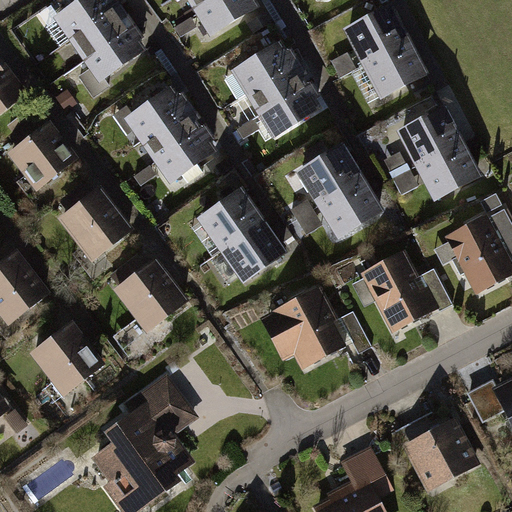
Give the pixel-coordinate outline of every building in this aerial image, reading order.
[(87,0),(57,21),(106,90),(152,57),(111,0),(87,0)] [(254,0),(190,0),(216,42),(263,13),(254,0)] [(344,32),(384,105),(431,79),(391,6),(344,32)] [(190,20),(177,29),(184,40),(198,31),(190,20)] [(234,74),(279,143),(327,113),(281,43),(234,74)] [(349,56),(335,63),(343,81),(358,74),(349,56)] [(0,126),(31,103),(0,63),(0,126)] [(81,69),(65,78),(70,88),(86,79),(81,69)] [(123,124),(175,194),(224,158),(172,88),(123,124)] [(399,136),(439,208),(486,182),(447,111),(399,136)] [(257,123),(241,131),(248,144),(264,136),(257,123)] [(9,157),(39,196),(81,163),(51,125),(41,132),(36,125),(10,145),(15,152),(9,157)] [(301,178),(344,247),(390,219),(347,150),(301,178)] [(403,159),(389,166),(404,197),(418,190),(403,159)] [(151,169),(137,179),(145,192),(160,182),(151,169)] [(61,222),(96,265),(137,233),(102,190),(94,196),(86,187),(61,207),(69,216),(61,222)] [(199,222),(250,292),(294,260),(243,190),(199,222)] [(308,203),(292,212),(308,239),(324,229),(308,203)] [(463,260),(483,300),(511,285),(511,234),(500,241),(489,219),(452,238),(454,243),(436,253),(445,270),(463,260)] [(0,263),(0,315),(15,334),(57,300),(16,250),(0,263)] [(378,305),(396,340),(457,309),(437,272),(421,280),(408,255),(383,268),(376,253),(342,270),(364,312),(378,305)] [(115,289),(153,338),(191,308),(153,260),(146,265),(141,260),(116,279),(121,285),(115,289)] [(308,382),(373,348),(356,314),(340,323),(322,289),(258,322),(281,366),(296,359),(308,382)] [(36,356),(72,402),(108,374),(72,328),(36,356)] [(511,371),(489,384),(504,412),(511,426),(511,371)] [(75,443),(124,511),(153,511),(200,479),(172,441),(204,418),(172,374),(75,443)] [(482,424),(504,412),(489,384),(486,378),(463,390),(482,424)] [(0,413),(9,406),(0,395),(0,413)] [(402,443),(428,494),(482,466),(456,415),(402,443)] [(312,503),(315,511),(385,511),(380,500),(396,493),(372,443),(340,458),(353,484),(312,503)]
